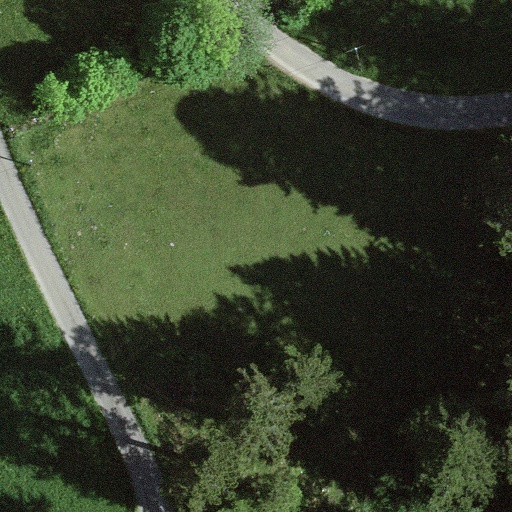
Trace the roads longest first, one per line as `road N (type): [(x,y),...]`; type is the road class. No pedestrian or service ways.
road 1 (unclassified): [(0,151),(166,511)]
road 2 (unclassified): [(241,0),(383,100),(426,113),(511,118)]
